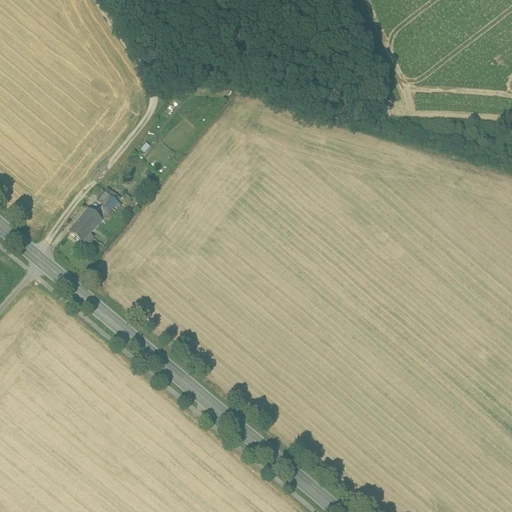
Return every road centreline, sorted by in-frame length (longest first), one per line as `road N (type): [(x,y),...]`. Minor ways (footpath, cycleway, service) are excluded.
road 1 (primary): [(43,260),(340,511)]
road 2 (track): [(35,253),(152,105),(150,80),(97,0)]
